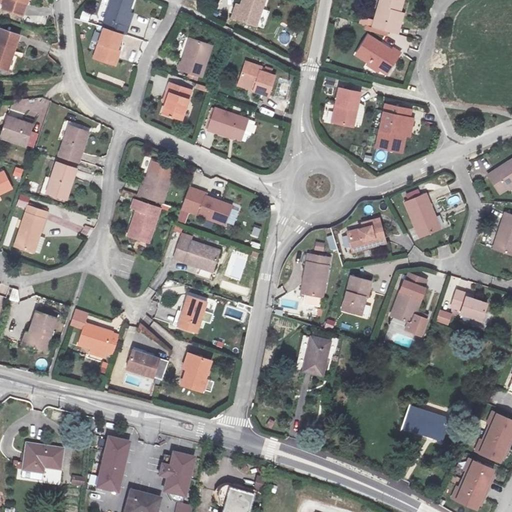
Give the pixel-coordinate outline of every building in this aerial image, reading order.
[(102,22),(120,28),(123,17),(121,16),(125,0),(104,0),(102,11),(105,12),(102,22)] [(243,0),(241,6),(237,21),(259,28),(266,0),(243,0)] [(402,0),(377,0),(373,21),(399,27),(401,17),(398,17),(402,0)] [(230,19),(237,21),(241,6),(234,4),(230,19)] [(1,21),(0,24),(0,60),(10,63),(21,27),(1,21)] [(120,28),(102,22),(92,52),(110,58),(120,28)] [(350,49),(369,61),(384,70),(397,49),(383,40),(382,42),(361,30),(350,49)] [(204,69),(214,37),(194,32),(188,54),(184,52),(181,62),(204,69)] [(143,38),(124,36),(122,47),(141,49),(143,38)] [(247,59),(242,78),(257,83),(255,88),(274,94),(280,75),(263,69),(264,65),(247,59)] [(384,70),(369,61),(366,65),(381,74),(384,70)] [(179,115),(189,86),(165,77),(162,87),(168,90),(162,109),(179,115)] [(257,83),(242,78),(240,83),(255,88),(257,83)] [(352,125),(360,92),(337,86),(333,101),(338,102),(334,120),(352,125)] [(401,149),(406,128),(400,126),(403,113),(409,114),(410,106),(384,99),(375,141),(401,149)] [(252,118),(220,108),(215,128),(245,138),(252,118)] [(25,140),(32,120),(8,111),(0,132),(25,140)] [(87,152),(98,122),(73,113),(63,143),(87,152)] [(415,116),(409,114),(403,113),(400,126),(406,128),(411,130),(415,116)] [(74,191),(84,162),(60,154),(50,183),(74,191)] [(140,182),(138,190),(160,197),(173,164),(153,157),(150,166),(144,183),(140,182)] [(511,186),(511,158),(485,176),(499,195),(511,186)] [(0,184),(13,179),(6,162),(0,165),(0,184)] [(22,178),(25,169),(16,167),(13,175),(22,178)] [(219,215),(224,197),(207,192),(208,187),(196,185),(190,206),(219,215)] [(436,223),(419,191),(396,202),(415,236),(436,223)] [(129,203),(123,219),(129,220),(125,230),(143,236),(155,201),(126,192),(123,201),(129,203)] [(446,198),(448,207),(463,203),(460,194),(446,198)] [(37,251),(50,208),(33,203),(20,245),(37,251)] [(511,236),(511,215),(496,211),(485,247),(506,254),(511,236)] [(129,220),(123,219),(120,228),(125,230),(129,220)] [(387,245),(383,220),(365,223),(366,228),(350,229),(352,250),(387,245)] [(225,247),(194,238),(187,260),(219,270),(225,247)] [(324,251),(325,242),(315,241),(315,250),(324,251)] [(305,250),(299,277),(306,279),(303,291),(320,294),(327,255),(305,250)] [(370,280),(353,275),(341,307),(358,312),(364,295),(366,296),(370,280)] [(297,291),(303,291),(306,279),(299,277),(297,291)] [(425,286),(403,278),(391,313),(412,321),(415,313),(425,286)] [(19,301),(20,289),(11,288),(9,300),(19,301)] [(462,292),(452,289),(447,305),(456,308),(456,312),(475,318),(480,302),(461,297),(462,292)] [(212,300),(192,294),(182,327),(202,333),(212,300)] [(303,294),(302,302),(321,306),(323,298),(303,294)] [(37,306),(30,326),(35,328),(31,343),(46,347),(57,313),(37,306)] [(87,320),(88,312),(74,308),(69,324),(85,328),(87,320)] [(452,314),(441,311),(437,321),(449,324),(452,314)] [(431,320),(415,313),(412,321),(412,324),(408,324),(405,331),(408,334),(422,339),(431,320)] [(81,340),(115,351),(121,332),(87,320),(85,328),(81,340)] [(35,328),(30,326),(24,324),(19,340),(31,343),(35,328)] [(332,342),(314,338),(306,372),(325,377),(332,342)] [(162,354),(135,346),(129,365),(156,373),(162,354)] [(216,359),(197,353),(189,384),(208,389),(216,359)] [(477,453),(494,413),(489,411),(484,423),(486,424),(479,441),(477,440),(472,451),(477,453)] [(511,423),(511,420),(494,413),(477,453),(496,461),(499,456),(501,450),(504,450),(511,434),(508,433),(511,426),(511,423)] [(451,453),(456,440),(407,423),(400,444),(438,457),(440,449),(451,453)] [(119,490),(129,441),(106,435),(94,487),(119,490)] [(41,471),(45,450),(8,443),(3,469),(17,472),(18,467),(41,471)] [(196,457),(172,451),(169,463),(161,463),(159,476),(165,478),(162,490),(185,496),(196,457)] [(455,499),(474,461),(470,458),(464,470),(466,471),(458,487),(456,487),(451,497),(455,499)] [(493,470),(474,461),(455,499),(474,508),(476,504),(480,497),(482,498),(490,482),(488,482),(492,473),(493,470)] [(84,487),(85,478),(72,476),(70,485),(84,487)] [(229,511),(234,496),(212,488),(208,489),(203,493),(203,500),(207,504),(204,511),(229,511)] [(138,511),(141,500),(113,492),(107,511),(138,511)] [(189,511),(191,507),(177,503),(175,511),(189,511)]
